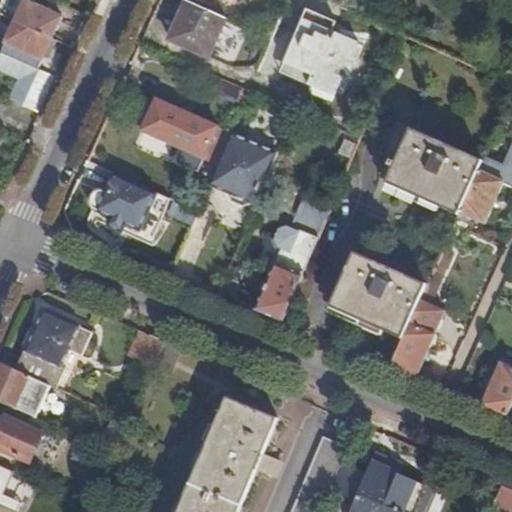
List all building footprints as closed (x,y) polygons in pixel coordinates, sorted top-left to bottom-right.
[(26,0),(16,23),(53,40),(63,19),(48,13),(51,7),(35,0),(26,0)] [(226,18),(186,0),(170,39),(209,56),(226,18)] [(347,9),(355,13),(360,0),(344,0),(342,7),(347,9)] [(365,33),(307,9),(280,72),(312,86),(310,92),(336,103),(365,33)] [(392,46),(398,29),(378,22),(372,40),(392,46)] [(39,70),(53,40),(16,23),(3,54),(39,70)] [(25,107),(41,71),(39,70),(3,54),(0,61),(0,70),(22,80),(12,102),(25,107)] [(218,126),(157,98),(143,131),(204,159),(218,126)] [(387,183),(461,216),(462,213),(480,172),(484,161),(411,128),(396,162),(392,160),(391,165),(394,167),(387,183)] [(244,208),(257,203),(279,154),(231,134),(212,180),(229,187),(226,192),(228,193),(231,203),(244,208)] [(480,172),(462,213),(486,225),(505,182),(480,172)] [(141,230),(158,193),(122,176),(114,194),(107,191),(102,190),(96,193),(94,196),(92,201),(94,206),(96,209),(141,230)] [(210,185),(226,192),(229,187),(212,180),(210,185)] [(257,310),(284,321),(331,206),(306,195),(293,225),(287,223),(278,227),(273,239),(277,248),(281,250),(257,310)] [(170,214),(194,224),(200,209),(176,200),(170,214)] [(433,276),(442,280),(453,256),(444,252),(433,276)] [(331,306),(405,339),(429,285),(355,253),(331,306)] [(393,367),(418,378),(437,336),(435,335),(446,311),(431,304),(442,280),(433,276),(429,285),(405,339),(393,367)] [(26,348),(16,369),(51,385),(65,392),(93,333),(46,312),(29,349),(26,348)] [(166,342),(151,335),(140,361),(155,368),(166,342)] [(16,369),(0,362),(0,401),(37,417),(51,385),(16,369)] [(508,415),(511,405),(511,366),(502,362),(483,405),(508,415)] [(239,511),(258,468),(263,456),(279,419),(228,398),(179,511),(239,511)] [(52,437),(6,417),(0,429),(0,448),(39,466),(52,437)] [(342,463),(348,448),(324,438),(292,511),(321,511),(331,491),(342,463)] [(376,452),(372,462),(399,474),(404,464),(376,452)] [(278,462),(263,456),(258,468),(273,475),(278,462)] [(367,474),(342,463),(331,491),(355,502),(350,511),(418,511),(428,487),(399,474),(372,462),(367,474)] [(497,504),(511,510),(511,486),(506,484),(497,504)] [(429,511),(438,491),(428,487),(418,511),(429,511)]
